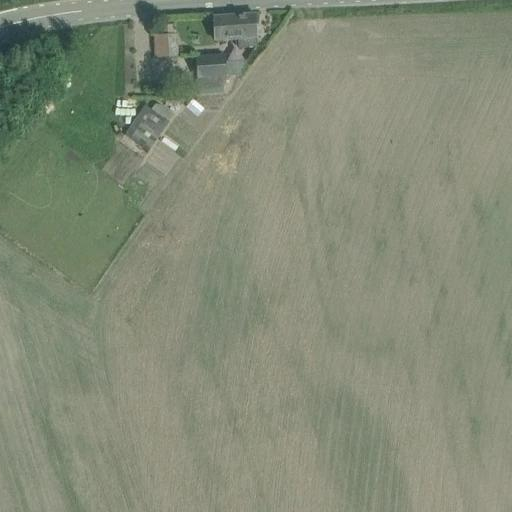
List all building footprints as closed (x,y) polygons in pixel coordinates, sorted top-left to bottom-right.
[(257,48),(256,38),(255,14),(213,17),(215,41),(238,39),(239,49),(257,48)] [(177,58),(176,54),(175,34),(155,35),(156,59),(177,58)] [(225,56),(196,58),(197,78),(226,76),(225,56)] [(192,100),(186,108),(197,117),(204,109),(192,100)] [(175,122),(168,130),(181,140),(187,132),(175,122)] [(128,138),(147,153),(159,138),(140,123),(128,138)]
